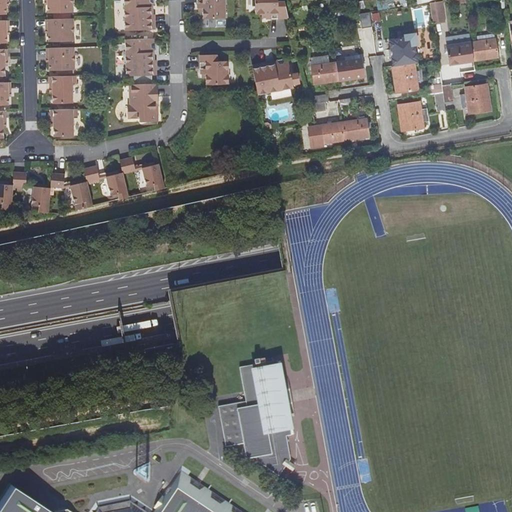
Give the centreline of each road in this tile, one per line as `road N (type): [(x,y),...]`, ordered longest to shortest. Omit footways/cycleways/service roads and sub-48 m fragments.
road 1 (motorway): [(511,220),(0,315)]
road 2 (motorway): [(0,351),(511,261)]
road 3 (track): [(0,232),(211,179),(379,149)]
road 4 (residential): [(32,152),(102,150),(158,136),(173,121),(177,101),(176,45)]
road 5 (residential): [(380,89),(389,148),(511,128)]
road 6 (residential): [(27,0),(32,152)]
